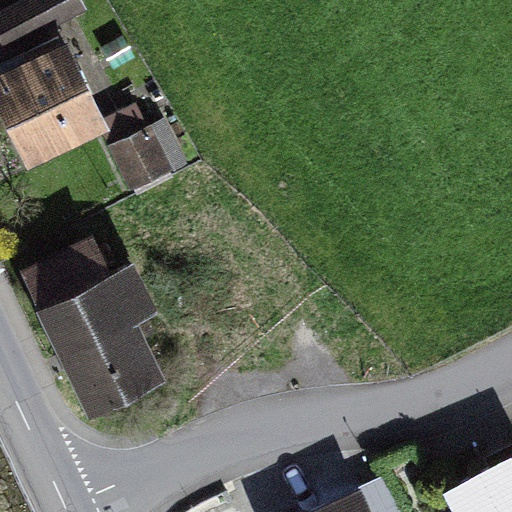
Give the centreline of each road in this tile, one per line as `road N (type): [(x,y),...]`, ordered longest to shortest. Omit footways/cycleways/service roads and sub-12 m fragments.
road 1 (residential): [(66,508),(253,431),(426,400),(511,360)]
road 2 (tertiary): [(66,508),(0,364)]
